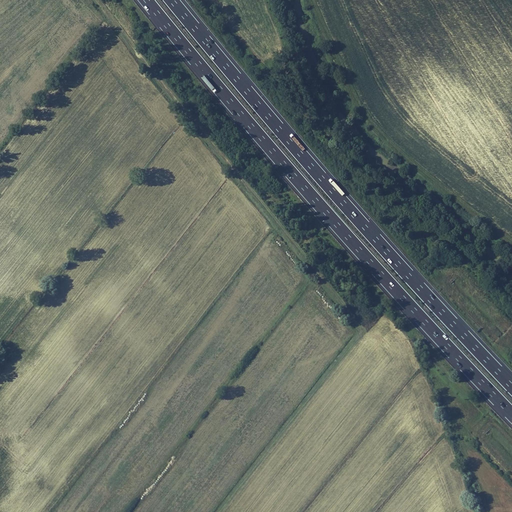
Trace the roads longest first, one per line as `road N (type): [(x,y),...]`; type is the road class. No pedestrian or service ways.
road 1 (track): [(218,511),(358,327),(97,0)]
road 2 (motorway): [(147,0),(303,186),(511,413)]
road 3 (motorway): [(511,385),(317,174),(172,0)]
